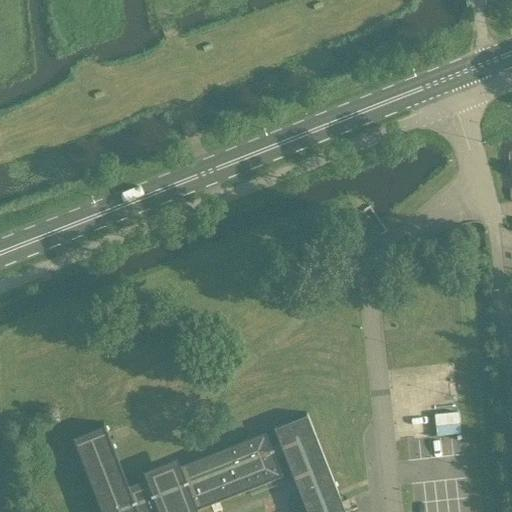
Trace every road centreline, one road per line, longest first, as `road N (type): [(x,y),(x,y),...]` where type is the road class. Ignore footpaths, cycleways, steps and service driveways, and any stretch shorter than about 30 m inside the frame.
road 1 (primary): [(0,253),(470,69)]
road 2 (unclassified): [(0,287),(455,105)]
road 3 (unclassified): [(511,382),(496,226),(455,105)]
